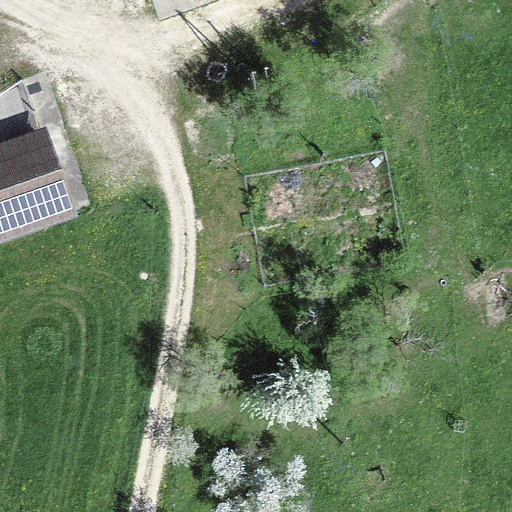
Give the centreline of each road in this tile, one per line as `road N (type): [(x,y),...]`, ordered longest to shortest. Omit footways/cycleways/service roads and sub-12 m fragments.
road 1 (track): [(143,511),(186,224),(164,77)]
road 2 (track): [(164,77),(327,0)]
road 3 (track): [(14,0),(116,61),(164,77)]
